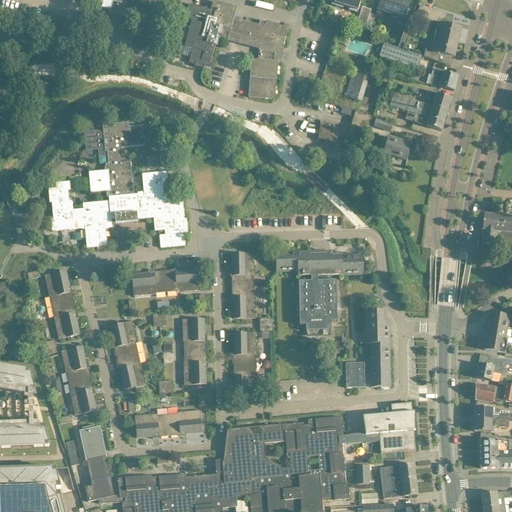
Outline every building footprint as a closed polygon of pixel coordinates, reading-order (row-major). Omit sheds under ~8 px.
[(88,0),(102,4),(101,8),(111,11),(113,2),(122,4),(122,0),(88,0)] [(332,0),(331,5),(342,8),(343,6),(344,6),(358,10),(360,0),(332,0)] [(391,14),(395,0),(380,0),(376,16),(382,18),(384,12),(391,14)] [(402,25),(407,12),(410,2),(403,0),(395,0),(391,14),(399,17),(397,22),(397,23),(402,25)] [(174,37),(170,52),(183,56),(191,58),(189,63),(195,65),(196,65),(197,63),(204,65),(213,67),(215,59),(212,58),(215,46),(217,46),(220,38),(227,40),(228,40),(230,34),(283,48),(283,47),(288,28),(280,26),(279,26),(279,28),(266,25),(267,23),(266,22),(260,21),(259,25),(241,20),(240,20),(239,22),(233,21),(234,17),(237,8),(213,1),(211,8),(211,10),(205,8),(204,8),(204,10),(196,8),(196,6),(189,4),(183,29),(180,39),(174,37)] [(417,15),(416,18),(439,23),(438,25),(437,30),(442,31),(440,39),(458,43),(461,28),(451,26),(444,24),(445,20),(447,14),(420,5),(417,15)] [(365,28),(368,17),(371,10),(362,8),(356,25),(360,27),(358,30),(363,32),(365,28)] [(371,30),(375,20),(368,17),(365,28),(371,30)] [(402,49),(409,30),(401,28),(394,47),(402,49)] [(426,50),(424,57),(432,60),(438,62),(440,54),(453,57),(454,57),(458,43),(440,39),(438,46),(433,45),(432,52),(426,50)] [(417,70),(421,57),(384,44),(379,57),(417,70)] [(274,62),(275,52),(258,47),(258,48),(259,49),(259,52),(258,60),(251,60),(248,97),(275,100),(278,65),(278,62),(274,62)] [(381,82),(383,75),(371,72),(371,71),(354,66),(345,97),(361,102),(362,100),(369,78),(381,82)] [(454,91),(458,76),(433,70),(431,76),(435,77),(433,85),(439,87),(439,88),(454,91)] [(310,90),(309,97),(313,99),(315,100),(317,92),(310,90)] [(436,95),(427,92),(425,98),(435,101),(433,105),(448,110),(452,99),(436,94),(436,95)] [(433,107),(394,95),(394,98),(386,96),(383,104),(408,111),(405,120),(427,126),(427,127),(442,131),(448,110),(433,105),(433,107)] [(307,97),(305,106),(310,107),(311,107),(313,99),(309,97),(307,97)] [(360,152),(371,116),(355,111),(349,132),(347,131),(347,130),(327,127),(327,125),(320,124),(318,140),(344,144),(344,147),(360,152)] [(390,132),(392,124),(376,119),(373,126),(390,132)] [(56,189),(49,189),(50,203),(52,203),(53,216),(54,216),(55,220),(51,220),(52,232),(79,229),(79,223),(85,222),(85,230),(87,249),(107,247),(106,229),(112,229),(111,220),(115,219),(115,222),(116,224),(138,222),(138,220),(154,218),(155,232),(165,231),(165,235),(160,236),(161,248),(185,246),(184,234),(188,233),(186,219),(184,220),(182,194),(171,194),(164,193),(164,190),(164,186),(168,186),(167,172),(142,175),(144,192),(137,193),(137,195),(134,195),(133,193),(130,156),(122,156),(122,148),(146,146),(145,138),(147,138),(146,133),(143,133),(142,126),(129,127),(128,123),(119,124),(102,125),(103,136),(102,136),(100,132),(97,132),(85,133),(86,151),(83,151),(84,160),(93,159),(92,150),(98,150),(99,157),(105,156),(105,152),(107,152),(108,164),(108,165),(107,171),(104,171),(89,173),(91,193),(106,192),(107,198),(109,198),(109,202),(83,204),(83,209),(73,210),(72,198),(69,198),(68,191),(70,190),(70,182),(56,183),(56,189)] [(407,161),(412,145),(402,142),(389,137),(384,154),(392,156),(393,155),(407,159),(406,161),(407,161)] [(164,166),(173,166),(172,157),(163,157),(164,166)] [(500,216),(484,214),(484,221),(483,221),(483,223),(483,230),(482,245),(496,246),(497,237),(511,238),(511,216),(504,216),(505,215),(500,214),(500,216)] [(31,238),(44,236),(43,227),(30,228),(31,238)] [(321,252),(276,253),(276,263),(276,272),(297,272),(298,276),(311,276),(311,282),(298,282),(299,325),(306,325),(306,331),(331,331),(331,324),(336,324),(336,281),(317,281),(317,276),(342,276),(363,275),(363,256),(323,257),(323,253),(321,253),(321,252)] [(232,287),(254,286),(253,276),(255,276),(254,263),(254,253),(232,254),(233,275),(232,275),(232,287)] [(199,291),(197,269),(176,271),(176,270),(164,271),(166,293),(177,292),(177,293),(199,291)] [(29,280),(41,277),(39,271),(27,274),(29,280)] [(70,292),(66,271),(44,276),(49,298),(50,298),(52,308),(74,303),(71,292),(70,292)] [(134,297),(144,296),(157,295),(157,294),(166,293),(164,271),(153,272),(153,273),(132,275),(134,297)] [(254,297),(254,286),(232,287),(232,298),(233,298),(234,319),(256,319),(255,297),(254,297)] [(58,340),(70,337),(80,335),(75,314),(76,314),(74,303),(52,308),(55,318),(54,318),(58,340)] [(384,326),(384,311),(364,312),(365,345),(370,345),(371,388),(390,387),(389,332),(388,332),(388,326),(384,326)] [(511,330),(511,329),(511,317),(496,314),(495,320),(490,319),(487,335),(505,338),(507,329),(511,330)] [(205,341),(204,319),(194,320),(182,320),(183,343),(184,343),(184,353),(206,352),(206,341),(205,341)] [(117,358),(137,354),(135,345),(137,344),(132,322),(111,326),(115,347),(114,347),(117,358)] [(234,366),(255,366),(255,356),(256,356),(256,333),(234,333),(235,355),(233,355),(234,366)] [(505,354),(508,338),(505,338),(487,335),(484,351),(505,354)] [(42,343),(43,350),(55,347),(54,341),(42,343)] [(43,350),(45,356),(57,353),(55,347),(43,350)] [(87,368),(82,347),(61,352),(66,374),(67,374),(69,384),(90,379),(88,368),(87,368)] [(184,386),(196,385),(206,385),(205,364),(206,364),(206,352),(184,353),(184,364),(183,364),(184,386)] [(140,365),(137,354),(117,358),(119,370),(120,369),(125,390),(145,386),(141,365),(140,365)] [(478,364),(475,378),(482,380),(491,381),(498,383),(500,374),(505,375),(506,369),(511,370),(511,361),(504,360),(490,357),(488,366),(478,364)] [(364,363),(346,364),(346,388),(365,388),(364,363)] [(0,446),(0,448),(0,449),(1,449),(1,445),(10,444),(11,444),(11,448),(34,448),(34,444),(48,443),(48,440),(46,434),(44,426),(37,427),(0,427),(0,387),(35,393),(30,375),(20,373),(20,369),(0,365),(0,446)] [(255,376),(255,366),(234,366),(234,378),(235,378),(236,399),(257,399),(257,376),(255,376)] [(59,378),(52,380),(55,393),(63,392),(59,378)] [(75,416),(96,411),(92,390),(93,390),(90,379),(69,384),(71,394),(70,394),(75,416)] [(511,385),(505,384),(504,390),(495,388),(475,384),(475,401),(493,404),(493,399),(511,402),(511,385)] [(107,457),(101,432),(100,427),(94,428),(94,426),(82,428),(82,431),(79,431),(86,462),(87,462),(92,486),(85,488),(88,502),(98,500),(99,504),(122,502),(122,507),(122,511),(222,511),(222,509),(236,508),(237,507),(236,502),(244,501),(244,497),(249,497),(250,511),(322,511),(321,502),(339,500),(349,500),(348,484),(345,485),(344,464),(342,446),(342,445),(362,443),(365,444),(369,444),(373,443),(376,442),(380,441),(380,443),(381,454),(413,452),(416,451),(414,432),(415,431),(414,412),(412,413),(412,403),(405,404),(391,405),(392,414),(363,417),(365,434),(350,435),(350,436),(344,436),(342,417),(308,421),(308,425),(304,426),(304,423),(284,425),(227,430),(223,460),(223,462),(215,463),(216,475),(186,477),(186,475),(152,478),(152,476),(118,479),(119,495),(115,496),(106,457),(107,457)] [(475,407),(475,420),(509,421),(509,422),(511,422),(511,414),(509,414),(508,414),(509,411),(499,411),(499,414),(499,413),(499,412),(498,410),(496,409),(494,408),(492,408),(485,408),(476,408),(475,407)] [(169,437),(181,436),(181,435),(202,433),(200,411),(190,412),(177,413),(177,414),(168,415),(169,437)] [(157,416),(157,415),(135,416),(137,438),(158,436),(158,438),(169,437),(168,415),(157,416)] [(60,425),(72,423),(70,416),(59,419),(60,425)] [(475,420),(475,432),(480,432),(485,432),(491,432),(492,427),(508,427),(509,422),(509,421),(475,420)] [(480,442),(480,443),(480,469),(483,469),(511,468),(511,441),(509,441),(496,441),(496,437),(491,436),(484,435),(480,435),(480,442)] [(74,441),(66,443),(69,454),(76,453),(74,441)] [(71,466),(79,465),(76,453),(69,454),(71,466)] [(416,480),(414,464),(399,466),(379,469),(381,479),(382,484),(416,480)] [(356,485),(369,485),(369,466),(356,467),(356,485)] [(0,511),(64,511),(59,493),(56,493),(55,489),(60,489),(56,471),(0,473),(0,511)] [(404,498),(408,497),(418,495),(416,480),(382,484),(384,500),(404,497),(404,498)] [(497,493),(481,495),(483,508),(498,506),(504,506),(504,499),(510,498),(510,493),(510,492),(509,492),(497,493)] [(362,504),(378,504),(378,494),(361,494),(362,504)]
